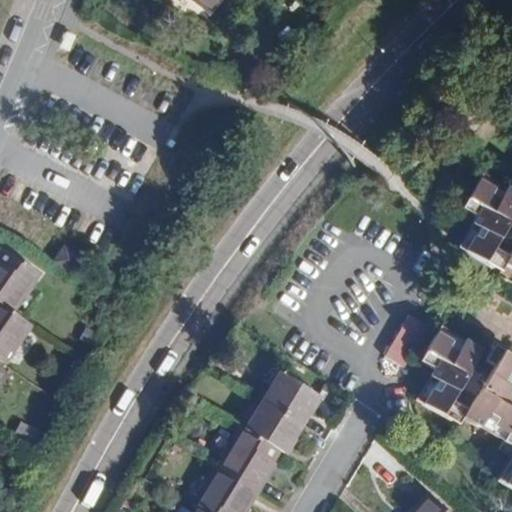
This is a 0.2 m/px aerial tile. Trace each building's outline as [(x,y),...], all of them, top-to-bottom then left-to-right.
[(191,0),(212,16),(223,0),(191,0)] [(466,173),(450,201),(468,211),(463,220),(469,223),(456,245),(482,259),(489,245),(482,241),(500,209),(511,216),(511,223),(494,255),(511,265),(511,264),(511,198),(508,195),(510,191),(493,181),(490,186),(468,174),(466,173)] [(66,262),(56,277),(73,289),(83,273),(66,262)] [(0,273),(0,323),(21,284),(0,273)] [(0,373),(20,336),(0,325),(0,373)] [(426,372),(412,395),(439,413),(447,401),(455,405),(452,411),(469,421),(473,416),(485,423),(501,396),(494,392),(499,383),(494,380),(508,356),(481,340),(472,355),(481,360),(464,391),(448,381),(469,344),(453,334),(449,340),(426,326),(410,352),(425,362),(421,368),(426,372)] [(272,378),(255,407),(293,430),(310,402),(272,378)] [(511,411),(507,408),(510,402),(501,396),(485,423),(495,429),(491,436),(509,448),(505,455),(510,459),(498,480),(511,488),(511,411)] [(255,407),(237,437),(269,456),(276,460),(293,430),(255,407)] [(233,434),(209,475),(248,498),(265,469),(262,467),(269,456),(237,437),(233,434)] [(209,475),(186,511),(238,511),(248,498),(209,475)] [(433,511),(419,498),(406,511),(433,511)]
